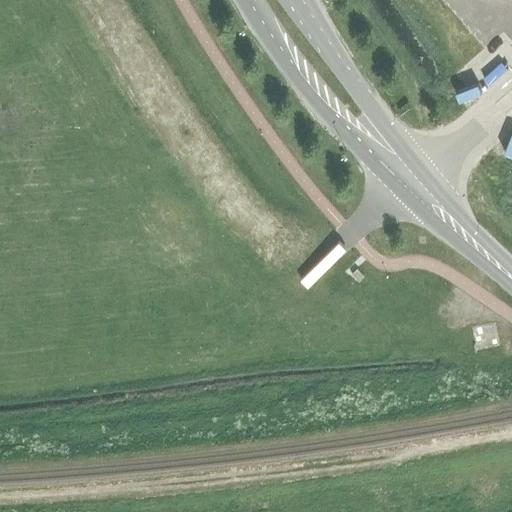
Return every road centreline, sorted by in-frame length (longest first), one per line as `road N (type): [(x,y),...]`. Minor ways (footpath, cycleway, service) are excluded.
road 1 (tertiary): [(241,0),(313,101),(397,189),(511,287)]
road 2 (tertiary): [(511,268),(375,116),(294,0)]
